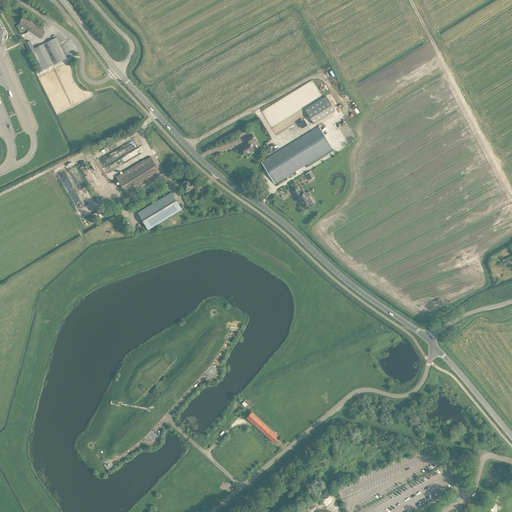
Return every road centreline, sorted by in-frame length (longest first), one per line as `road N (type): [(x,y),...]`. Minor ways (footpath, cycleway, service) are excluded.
road 1 (tertiary): [(432,344),(206,164),(117,70)]
road 2 (unclassified): [(212,511),(350,395),(414,391),(432,344)]
road 3 (track): [(157,114),(141,134),(147,152),(109,176),(81,154),(0,194)]
road 4 (track): [(486,457),(330,411)]
road 5 (track): [(511,193),(437,54)]
road 6 (unclassified): [(117,70),(89,81),(79,45),(16,0)]
road 7 (track): [(437,54),(326,125)]
road 8 (tertiary): [(511,435),(432,344)]
